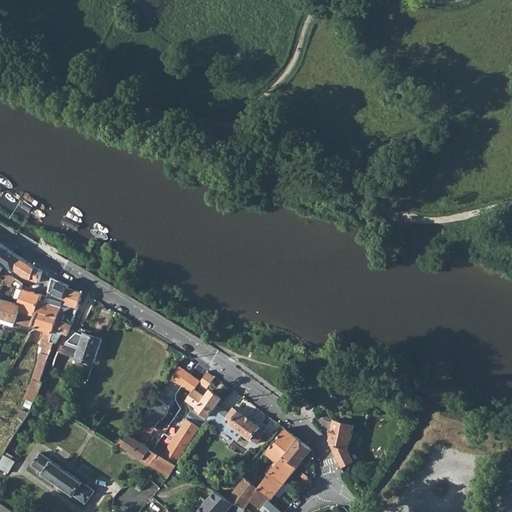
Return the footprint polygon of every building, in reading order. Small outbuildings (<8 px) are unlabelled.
[(4,245),(3,244),(0,249),(0,273),(4,267),(12,272),(14,271),(15,271),(23,258),(4,245)] [(43,271),(34,266),(23,258),(15,271),(14,271),(25,278),(39,283),(43,271)] [(5,281),(11,285),(15,280),(11,277),(8,275),(5,281)] [(58,318),(68,288),(69,285),(48,276),(46,284),(49,290),(45,302),(40,300),(36,311),(42,313),(58,318)] [(54,347),(56,342),(62,333),(67,335),(77,310),(83,292),(68,288),(58,318),(49,345),(54,347)] [(33,318),(36,311),(40,300),(42,296),(31,292),(23,290),(19,305),(16,312),(18,313),(15,322),(29,327),(33,318)] [(16,312),(19,305),(0,298),(0,323),(13,328),(15,322),(18,313),(16,312)] [(36,330),(31,331),(28,336),(25,342),(34,346),(38,333),(45,336),(40,353),(42,354),(37,368),(38,368),(34,381),(41,383),(50,358),(54,347),(49,345),(58,318),(42,313),(36,330)] [(99,346),(101,338),(85,332),(84,334),(77,332),(66,341),(66,342),(64,347),(62,346),(59,351),(78,358),(79,356),(94,362),(98,349),(101,350),(102,346),(99,346)] [(214,376),(208,371),(200,382),(206,387),(214,376)] [(192,409),(186,418),(170,407),(181,391),(166,381),(130,430),(177,463),(207,420),(206,419),(193,410),(192,410),(192,409)] [(218,403),(221,398),(210,389),(205,396),(195,389),(187,401),(195,407),(193,410),(206,419),(207,418),(218,403)] [(218,403),(207,418),(218,427),(229,413),(218,403)] [(241,411),(240,412),(233,407),(229,413),(218,427),(237,440),(243,432),(251,439),(252,438),(258,443),(267,432),(260,427),(261,426),(241,411)] [(330,440),(331,443),(332,446),(333,450),(335,454),(336,458),(338,461),(340,465),(341,467),(353,462),(348,448),(354,424),(335,419),(329,439),(330,440)] [(286,428),(266,453),(276,461),(271,467),(270,465),(265,472),(256,465),(250,473),(264,484),(265,483),(272,473),(285,457),(299,439),(299,438),(286,428)] [(168,477),(177,463),(130,430),(120,444),(168,477)] [(299,439),(285,457),(298,468),(312,450),(299,439)] [(0,462),(0,466),(11,472),(17,457),(5,452),(0,462)] [(86,504),(95,491),(40,453),(32,465),(86,504)] [(302,478),(299,483),(306,489),(313,482),(308,478),(309,476),(300,469),(298,468),(285,457),(272,473),(278,478),(285,483),(294,471),(302,478)] [(231,493),(232,492),(245,471),(236,465),(222,487),(231,493)] [(236,502),(245,508),(251,502),(260,489),(264,484),(250,473),(230,498),(236,502)] [(272,473),(265,483),(264,484),(260,489),(272,498),(275,495),(289,507),(292,505),(281,496),(286,490),(289,492),(292,489),(285,483),(278,478),(272,473)] [(251,502),(263,511),(283,511),(270,500),(272,498),(260,489),(251,502)] [(230,498),(217,490),(199,511),(227,511),(236,502),(230,498)]
